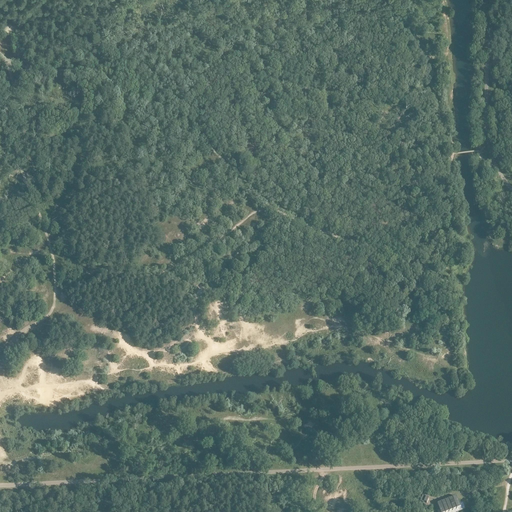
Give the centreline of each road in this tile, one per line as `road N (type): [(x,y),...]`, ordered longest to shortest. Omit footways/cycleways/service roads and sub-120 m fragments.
road 1 (track): [(0,485),(328,469)]
road 2 (track): [(351,0),(370,25),(379,90),(435,95),(451,153)]
road 3 (track): [(328,469),(511,460)]
road 4 (track): [(497,168),(485,123),(485,0)]
road 5 (track): [(27,185),(0,53)]
